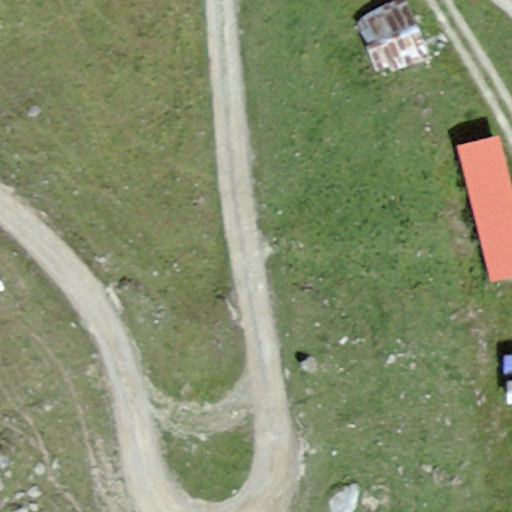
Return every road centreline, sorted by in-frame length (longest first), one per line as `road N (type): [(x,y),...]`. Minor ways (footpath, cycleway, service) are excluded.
road 1 (track): [(218,0),(224,109),(258,315),(270,500),(263,511)]
road 2 (track): [(154,511),(103,330),(39,246),(0,216)]
